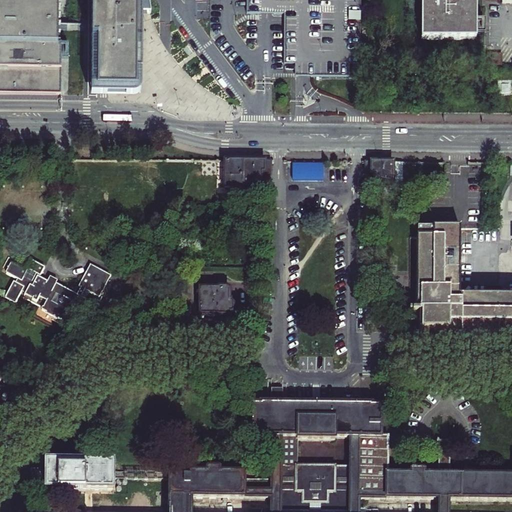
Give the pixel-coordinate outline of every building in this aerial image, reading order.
[(0,0),(0,98),(60,99),(61,59),(68,59),(68,46),(57,45),(57,0),(91,0),(90,100),(136,100),(140,95),(141,16),(155,16),(154,0),(0,0)] [(361,0),(247,0),(247,14),(268,14),(285,14),(284,64),(296,65),(296,77),(316,77),(348,78),(348,65),(361,66),(361,0)] [(511,0),(426,0),(426,40),(480,40),(480,0),(511,0)] [(265,162),(225,162),(225,188),(262,189),(262,178),(262,174),(265,174),(265,162)] [(262,174),(262,178),(273,178),(273,162),(265,162),(265,174),(262,174)] [(371,163),(365,163),(365,180),(374,180),(374,175),(371,175),(371,163)] [(374,175),(374,180),(374,189),(391,189),(391,184),(393,184),(394,163),(371,163),(371,175),(374,175)] [(162,195),(81,197),(82,214),(75,214),(75,230),(163,228),(162,195)] [(416,238),(415,297),(459,297),(460,229),(433,228),(433,229),(418,229),(418,238),(416,238)] [(76,295),(56,284),(55,287),(48,283),(39,278),(45,269),(31,261),(25,270),(13,264),(7,274),(18,281),(16,284),(14,282),(5,298),(16,304),(23,292),(34,298),(33,301),(37,303),(40,297),(47,301),(42,311),(72,327),(90,293),(99,298),(105,288),(111,277),(91,265),(78,287),(81,288),(76,295)] [(55,287),(56,284),(57,282),(50,278),(48,283),(55,287)] [(459,297),(415,297),(415,312),(410,312),(410,314),(419,314),(419,340),(511,341),(511,297),(502,297),(501,288),(486,287),(486,297),(459,297)] [(199,316),(219,317),(229,317),(229,315),(233,312),(234,305),(229,303),(229,290),(199,290),(199,316)] [(83,352),(93,343),(88,338),(79,348),(83,352)] [(371,405),(360,405),(360,398),(351,398),(351,405),(283,404),(283,389),(272,389),(271,404),(262,404),(251,404),(251,414),(247,414),(247,419),(250,419),(250,422),(252,422),(251,437),(272,438),(272,481),(244,481),(244,474),(220,474),(220,469),(207,469),(207,474),(113,472),(113,463),(46,462),(46,472),(44,472),(44,477),(46,477),(45,489),(113,490),(113,480),(170,480),(170,510),(191,510),(191,497),(271,498),(271,511),(359,511),(359,500),(438,500),(438,511),(448,511),(448,501),(511,501),(511,475),(460,474),(460,477),(449,476),(438,476),(424,476),(424,471),(412,471),(412,476),(387,476),(387,438),(381,438),(381,407),(371,407),(371,405)] [(455,448),(451,439),(449,440),(445,441),(441,440),(439,438),(433,448),(431,452),(438,457),(438,476),(449,476),(450,457),(457,453),(455,448)] [(44,477),(44,472),(44,468),(31,468),(31,481),(44,481),(44,477)]
